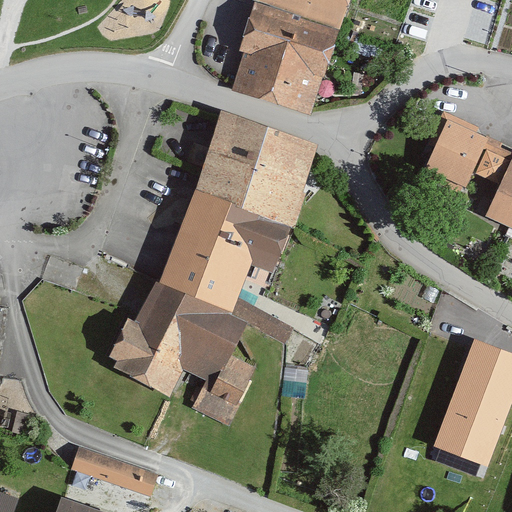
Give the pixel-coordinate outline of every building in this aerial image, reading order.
[(344,32),(355,0),(261,0),(260,2),(344,32)] [(331,82),(346,38),(259,9),(244,54),(249,55),(237,92),(315,117),(327,81),(331,82)] [(230,115),(168,288),(160,284),(140,326),(133,322),(114,361),(123,365),(119,373),(176,400),(188,376),(209,386),(196,415),(232,432),(261,371),(239,361),(257,324),(241,316),(259,266),(279,274),(325,149),(230,115)] [(475,169),(492,134),(462,120),(445,154),(475,169)] [(511,174),(493,220),(511,227),(511,174)] [(511,356),(476,342),(452,404),(511,427),(511,356)] [(155,479),(81,453),(74,472),(149,498),(155,479)] [(0,489),(0,511),(14,511),(20,497),(0,489)]
